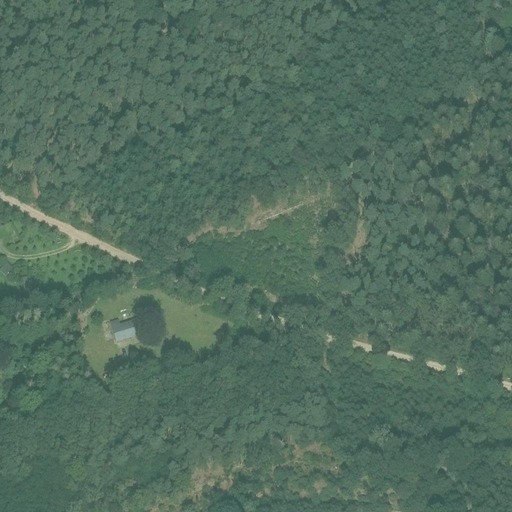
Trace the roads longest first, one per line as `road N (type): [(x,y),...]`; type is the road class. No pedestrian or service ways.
road 1 (track): [(317,328),(177,281),(0,186)]
road 2 (track): [(0,429),(317,328)]
road 3 (track): [(511,391),(317,328)]
